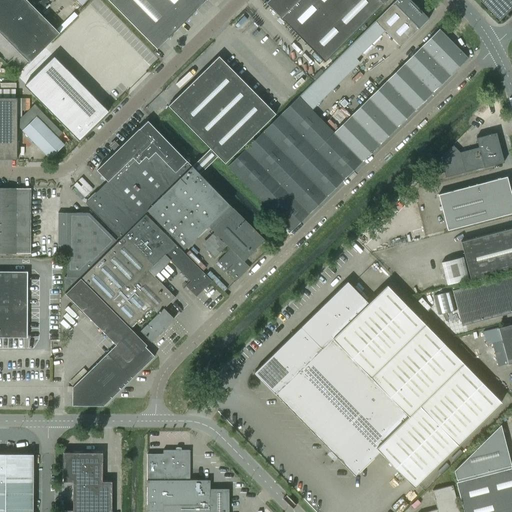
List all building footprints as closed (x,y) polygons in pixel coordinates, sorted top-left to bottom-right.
[(59,33),(25,0),(0,0),(0,32),(29,63),(59,33)] [(108,0),(156,49),(205,0),(108,0)] [(267,0),(265,3),(324,62),(387,0),(267,0)] [(396,0),(375,21),(383,29),(400,47),(429,18),(410,0),(396,0)] [(511,0),(479,0),(482,2),(489,10),(490,10),(492,12),(491,12),(499,20),(511,7),(511,0)] [(227,166),(263,203),(291,231),(467,58),(439,29),(334,133),(306,105),(298,97),(227,166)] [(53,56),(24,85),(79,140),(108,111),(53,56)] [(196,170),(214,153),(224,163),(275,114),(219,56),(168,105),(210,148),(192,166),(150,123),(148,121),(147,120),(120,147),(116,144),(112,148),(115,151),(96,170),(108,181),(85,203),(119,238),(147,211),(184,249),(208,226),(210,227),(231,206),(230,205),(196,170)] [(337,59),(317,78),(331,91),(350,72),(337,59)] [(0,158),(17,159),(17,98),(0,97),(0,158)] [(36,116),(22,130),(50,158),(64,144),(36,116)] [(441,163),(445,177),(504,162),(500,147),(496,132),(476,138),(479,147),(460,152),(453,145),(440,158),(441,163)] [(72,184),(84,196),(92,188),(81,176),(72,184)] [(497,179),(496,179),(438,194),(447,230),(511,213),(511,196),(507,177),(497,179)] [(0,187),(0,252),(30,253),(29,188),(16,188),(0,187)] [(249,267),(243,261),(265,240),(233,208),(231,206),(210,227),(230,248),(217,261),(236,281),(249,267)] [(58,213),(58,253),(63,253),(66,253),(66,277),(64,277),(64,291),(65,291),(116,240),(89,213),(63,213),(58,213)] [(146,214),(124,235),(154,266),(165,255),(190,281),(186,286),(196,296),(206,287),(212,281),(196,265),(184,253),(146,214)] [(511,228),(461,242),(471,281),(511,270),(511,228)] [(124,235),(80,279),(130,328),(151,307),(158,314),(141,330),(151,341),(161,331),(163,329),(173,319),(163,309),(175,297),(149,271),(154,266),(124,235)] [(441,262),(447,285),(469,279),(463,257),(441,262)] [(0,337),(27,337),(27,287),(27,272),(0,271),(0,337)] [(511,312),(511,274),(452,290),(462,326),(511,312)] [(80,279),(65,294),(116,345),(106,354),(72,387),(72,405),(103,406),(131,378),(154,356),(145,346),(147,345),(130,328),(80,279)] [(347,281),(336,292),(357,314),(368,303),(347,281)] [(414,487),(501,402),(387,285),(368,303),(357,314),(350,321),(339,331),(332,338),(322,349),(311,359),(304,366),(293,376),(286,383),(275,394),(355,476),(379,452),(414,487)] [(329,299),(350,321),(357,314),(336,292),(329,299)] [(319,310),(339,331),(350,321),(329,299),(319,310)] [(311,317),(332,338),(339,331),(319,310),(311,317)] [(301,327),(322,349),(332,338),(311,317),(301,327)] [(511,362),(511,323),(498,327),(507,364),(511,362)] [(290,338),(311,359),(322,349),(301,327),(290,338)] [(283,345),(304,366),(311,359),(290,338),(283,345)] [(272,355),(293,376),(304,366),(283,345),(272,355)] [(265,362),(286,383),(293,376),(272,355),(265,362)] [(254,373),(275,394),(286,383),(265,362),(254,373)] [(511,511),(511,467),(511,468),(500,424),(453,471),(463,511),(511,511)] [(163,453),(147,453),(146,511),(228,511),(229,489),(210,489),(210,480),(190,480),(190,450),(163,450),(163,453)] [(111,511),(112,481),(102,481),(102,452),(63,452),(63,481),(73,482),(73,510),(63,510),(63,511),(111,511)] [(0,511),(33,511),(33,454),(0,454),(0,511)] [(459,511),(453,485),(433,490),(437,509),(424,511),(459,511)]
